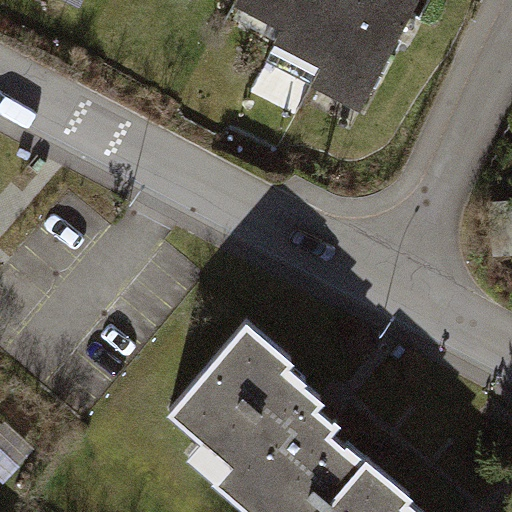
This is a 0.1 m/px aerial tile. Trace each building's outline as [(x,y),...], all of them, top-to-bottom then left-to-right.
[(241,0),(235,13),(282,38),(303,0),(241,0)] [(303,0),(282,38),(276,51),(324,77),(365,0),(303,0)] [(365,0),(324,77),(315,95),(363,121),(428,0),(365,0)] [(288,376),(244,338),(168,424),(232,480),(214,500),(228,511),(332,511),(360,480),(328,452),(336,444),(313,424),(319,418),(281,385),(288,376)] [(360,480),(332,511),(407,511),(409,510),(366,473),(360,480)]
